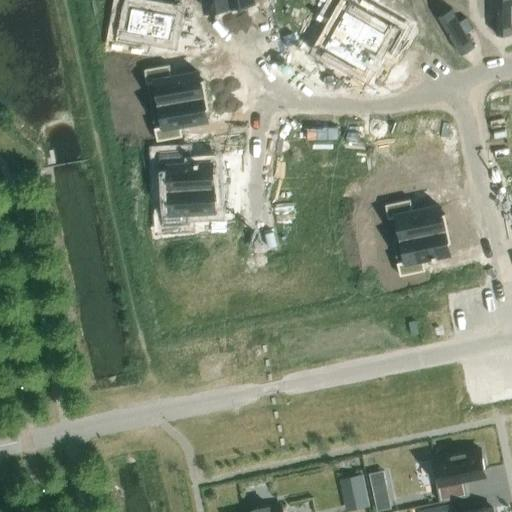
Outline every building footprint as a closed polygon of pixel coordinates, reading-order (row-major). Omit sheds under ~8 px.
[(228,0),(204,0),(206,11),(215,9),(216,12),(230,10),(228,0)] [(228,0),(230,10),(245,7),(244,3),(253,2),(252,0),(228,0)] [(283,0),(283,5),(288,6),(291,7),(290,10),(306,14),(309,0),(283,0)] [(330,28),(319,48),(324,51),(327,53),(325,56),(328,58),(338,63),(361,23),(341,11),(345,3),(340,0),(332,0),(322,19),(333,25),(330,28)] [(495,0),(496,35),(497,35),(497,33),(510,33),(510,35),(511,35),(511,19),(511,18),(511,5),(511,6),(511,0),(495,0)] [(113,30),(111,43),(136,47),(139,35),(165,40),(166,34),(167,31),(170,32),(173,16),(140,10),(140,6),(128,4),(123,32),(113,30)] [(439,16),(438,16),(461,55),(462,54),(461,52),(472,46),(473,48),(474,47),(466,33),(472,29),(466,18),(459,22),(451,9),(450,9),(452,13),(441,19),(439,16)] [(361,23),(338,63),(348,69),(351,70),(353,67),(356,69),(361,72),(372,52),(374,48),(385,54),(398,32),(386,26),(382,34),(361,23)] [(170,65),(144,69),(151,105),(206,95),(203,81),(199,81),(197,73),(172,77),(170,65)] [(206,95),(151,105),(157,141),(182,137),(180,124),(207,119),(205,111),(209,110),(206,95)] [(511,104),(500,107),(507,140),(504,140),(507,153),(511,151),(511,104)] [(384,159),(374,160),(375,173),(401,172),(400,159),(427,158),(427,152),(426,149),(430,149),(429,132),(396,134),(395,131),(382,132),(384,159)] [(292,183),(289,183),(290,196),(318,194),(318,204),(331,203),(330,177),(317,178),(316,151),(310,151),(307,152),(307,148),(290,149),(292,183)] [(184,152),(158,153),(160,190),(216,186),(215,171),(212,172),(211,163),(199,163),(199,162),(192,162),(192,164),(185,164),(184,152)] [(216,186),(160,190),(162,226),(188,225),(187,212),(214,210),(214,202),(217,201),(216,186)] [(406,201),(381,207),(383,219),(393,218),(398,240),(443,231),(441,220),(440,216),(437,217),(436,214),(435,208),(412,213),(408,214),(406,201)] [(402,263),(393,265),(396,278),(421,273),(418,260),(422,260),(445,255),(443,249),(443,246),(446,245),(446,242),(443,231),(398,240),(402,263)] [(276,271),(272,271),(273,287),(307,285),(307,289),(320,288),(318,260),(328,259),(327,246),(301,248),(302,260),(275,262),(276,268),(276,271)] [(191,256),(169,268),(175,280),(183,275),(196,300),(208,294),(206,291),(236,275),(228,260),(225,262),(224,259),(221,254),(197,267),(191,256)] [(485,474),(479,449),(434,458),(435,460),(431,461),(440,502),(467,496),(463,479),(485,474)] [(463,511),(461,502),(419,510),(419,511),(492,511),(491,507),(469,511),(463,511)]
